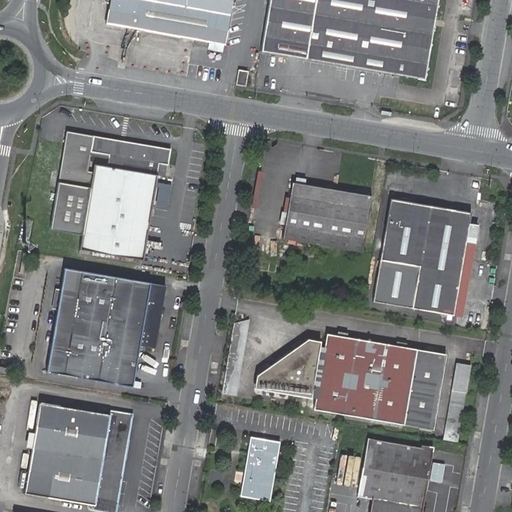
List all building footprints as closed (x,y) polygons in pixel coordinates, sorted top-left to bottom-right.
[(200,40),(224,44),(231,0),(109,0),(105,24),(200,40)] [(318,61),(349,67),(399,75),(424,79),(433,25),(434,20),(437,0),(268,0),(260,51),(275,54),(307,59),(318,61)] [(235,85),(245,86),(248,71),(243,70),(238,70),(235,85)] [(82,232),(93,164),(106,167),(108,155),(90,151),(93,136),(66,131),(50,226),(53,227),(63,228),(82,232)] [(146,241),(147,233),(148,227),(157,175),(156,175),(158,163),(168,165),(170,149),(128,142),(122,141),(117,140),(93,136),(90,151),(108,155),(106,167),(93,164),(82,232),(79,253),(142,264),(145,243),(146,241)] [(168,165),(158,163),(156,175),(157,175),(166,177),(168,165)] [(282,239),(361,252),(363,245),(365,229),(371,196),(326,188),(321,187),(304,185),(296,183),(292,182),(286,214),(285,223),(282,239)] [(468,223),(470,213),(390,199),(379,259),(372,301),(411,308),(452,315),(461,259),(470,261),(476,225),(468,223)] [(375,231),(365,229),(363,245),(373,246),(375,231)] [(253,270),(276,271),(278,246),(255,244),(253,270)] [(32,254),(23,252),(20,273),(28,275),(32,254)] [(461,259),(452,315),(461,317),(470,261),(461,259)] [(64,268),(60,289),(56,309),(46,372),(132,386),(137,355),(138,345),(154,348),(165,285),(149,283),(64,268)] [(56,309),(60,289),(55,288),(51,308),(56,309)] [(237,395),(246,321),(233,319),(224,393),(237,395)] [(346,337),(336,336),(326,334),(323,350),(319,349),(319,346),(320,341),(307,339),(256,375),(254,388),(258,389),(301,396),(310,398),(311,395),(315,395),(313,409),(403,425),(407,399),(409,393),(416,349),(405,348),(395,346),(346,337)] [(409,393),(407,399),(403,425),(423,428),(433,430),(445,354),(416,349),(409,393)] [(468,365),(457,363),(452,391),(464,393),(465,393),(470,365),(468,365)] [(464,393),(452,391),(444,440),(457,442),(465,393),(464,393)] [(94,505),(117,509),(132,418),(110,415),(109,415),(39,403),(24,493),(93,504),(94,505)] [(110,415),(132,418),(132,414),(109,410),(109,415),(110,415)] [(239,496),(269,501),(280,441),(265,439),(250,437),(245,466),(239,496)] [(357,497),(371,499),(375,500),(372,511),(417,511),(419,507),(429,449),(420,447),(367,438),(357,496),(357,497)] [(372,511),(375,500),(371,499),(369,511),(420,511),(432,447),(420,445),(420,447),(429,449),(419,507),(417,511),(372,511)] [(210,470),(208,483),(221,484),(223,471),(210,470)]
